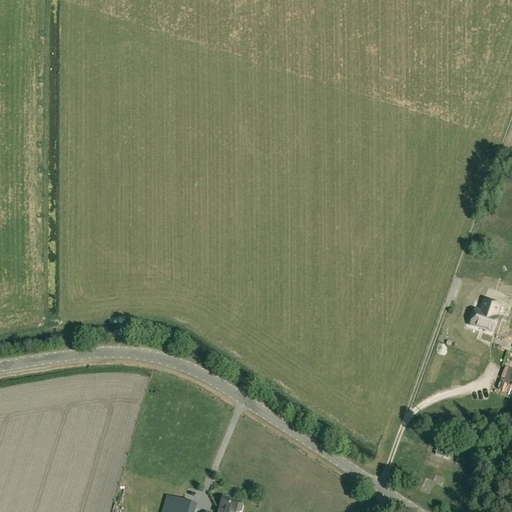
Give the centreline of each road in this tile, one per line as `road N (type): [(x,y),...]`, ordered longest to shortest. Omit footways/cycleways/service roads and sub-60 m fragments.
road 1 (tertiary): [(415,511),(184,367),(97,353),(0,369)]
road 2 (track): [(454,277),(379,489)]
